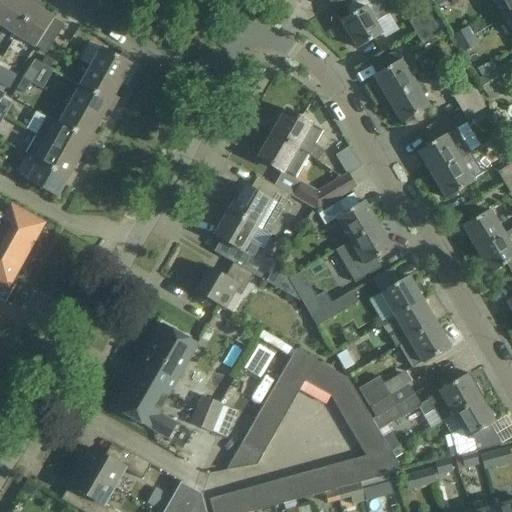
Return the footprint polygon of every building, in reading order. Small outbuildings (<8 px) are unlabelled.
[(24,0),(12,0),(0,20),(0,26),(16,36),(35,6),(24,0)] [(0,0),(0,20),(12,0),(0,0)] [(354,0),(344,6),(350,16),(341,21),(357,49),(382,34),(375,22),(386,16),(386,10),(379,0),(354,0)] [(511,0),(494,0),(505,17),(511,13),(511,0)] [(35,48),(40,40),(53,19),(54,18),(35,6),(16,36),(35,48)] [(409,22),(415,34),(436,22),(429,10),(409,22)] [(53,19),(40,40),(50,47),(64,26),(53,19)] [(442,32),(436,22),(415,34),(421,44),(442,32)] [(456,45),(473,36),(468,27),(451,36),(456,45)] [(478,44),(473,36),(456,45),(461,53),(478,44)] [(50,47),(40,40),(35,48),(46,54),(50,47)] [(101,47),(90,67),(120,84),(131,64),(101,47)] [(511,79),(511,59),(478,80),(486,95),(511,79)] [(380,88),(376,90),(384,103),(388,101),(391,99),(416,85),(401,60),(373,76),(380,88)] [(110,103),(120,84),(90,67),(79,86),(110,103)] [(29,68),(23,78),(30,83),(37,72),(29,68)] [(13,81),(2,75),(0,77),(0,84),(8,89),(13,81)] [(23,94),(30,83),(23,78),(16,89),(23,94)] [(391,99),(388,101),(401,124),(429,107),(416,85),(391,99)] [(453,97),(460,109),(480,97),(473,85),(453,97)] [(99,122),(110,103),(79,86),(69,105),(99,122)] [(0,113),(4,115),(11,103),(3,99),(5,94),(0,91),(0,113)] [(480,97),(460,109),(466,119),(486,107),(480,97)] [(69,105),(58,124),(89,141),(99,122),(69,105)] [(286,110),(273,134),(297,149),(308,155),(319,161),(324,151),(314,144),(322,131),(286,110)] [(46,117),(36,136),(78,159),(89,141),(58,124),(46,117)] [(432,175),(470,153),(456,129),(446,135),(435,141),(418,152),(432,175)] [(297,149),(273,134),(258,159),(283,173),(283,172),(295,178),(308,155),(297,149)] [(36,136),(25,155),(37,161),(68,178),(78,159),(36,136)] [(351,148),(339,153),(347,172),(359,167),(351,148)] [(484,176),(470,153),(432,175),(446,199),(484,176)] [(68,178),(37,161),(26,181),(57,198),(68,178)] [(511,163),(497,173),(504,184),(511,178),(511,163)] [(347,175),(339,180),(324,188),(332,201),(355,188),(347,175)] [(223,208),(257,228),(267,234),(289,195),(262,180),(255,192),(243,185),(237,195),(235,194),(230,196),(223,208)] [(324,188),(339,180),(317,192),(301,184),(294,197),(317,210),(332,201),(324,188)] [(338,202),(321,212),(318,214),(325,227),(336,220),(350,243),(378,226),(364,202),(358,205),(352,194),(338,202)] [(0,300),(5,304),(15,286),(9,283),(42,224),(11,207),(5,217),(0,214),(0,300)] [(223,208),(216,220),(218,225),(220,226),(214,235),(226,243),(219,255),(233,263),(246,271),(259,249),(248,242),(257,228),(223,208)] [(462,227),(476,251),(504,234),(490,210),(462,227)] [(378,226),(350,243),(336,251),(354,283),(380,268),(375,259),(392,249),(378,226)] [(511,261),(511,247),(504,234),(476,251),(490,274),(511,261)] [(253,275),(246,271),(233,263),(225,277),(209,268),(195,292),(225,309),(235,293),(241,297),(253,275)] [(281,266),(276,264),(266,282),(301,303),(281,266)] [(395,318),(423,302),(408,277),(380,293),(395,318)] [(331,304),(310,316),(317,327),(358,303),(351,292),(331,304)] [(331,304),(324,294),(304,306),(310,316),(331,304)] [(398,346),(399,347),(437,325),(423,302),(395,318),(382,326),(395,348),(398,346)] [(134,375),(169,395),(179,377),(182,379),(184,375),(181,373),(198,345),(163,324),(134,375)] [(437,325),(399,347),(411,368),(421,363),(422,364),(450,347),(437,325)] [(262,331),(258,338),(276,348),(280,341),(262,331)] [(246,370),(265,377),(275,351),(256,344),(246,370)] [(330,397),(345,422),(365,410),(347,379),(295,349),(278,379),(299,391),(304,382),(330,397)] [(345,351),(337,356),(344,369),(353,365),(345,351)] [(379,377),(358,389),(369,407),(389,396),(390,397),(409,386),(408,385),(412,383),(405,371),(383,384),(379,377)] [(169,395),(134,375),(114,409),(166,439),(175,423),(158,413),(169,395)] [(452,416),(453,417),(481,400),(466,375),(426,399),(427,400),(420,405),(414,395),(395,406),(395,407),(371,420),(378,431),(387,425),(402,416),(403,418),(418,408),(423,417),(434,411),(440,423),(452,416)] [(278,379),(272,390),(293,402),(299,391),(278,379)] [(366,410),(371,420),(395,407),(395,406),(414,395),(409,386),(390,397),(389,396),(369,407),(369,408),(366,410)] [(272,390),(266,400),(287,412),(293,402),(272,390)] [(211,419),(220,404),(202,396),(196,411),(211,419)] [(266,400),(260,411),(281,423),(287,412),(266,400)] [(461,456),(461,457),(475,453),(501,445),(490,425),(494,422),(481,400),(453,417),(460,429),(451,435),(457,457),(461,456)] [(211,419),(196,411),(190,424),(225,438),(236,410),(220,404),(211,419)] [(365,410),(345,422),(351,432),(371,420),(366,410),(365,410)] [(260,411),(254,422),(274,434),(281,423),(260,411)] [(355,459),(361,483),(402,471),(395,459),(391,453),(383,440),(378,431),(371,420),(351,432),(365,456),(355,459)] [(254,422),(247,432),(268,444),(274,434),(254,422)] [(387,425),(378,431),(383,440),(392,434),(387,425)] [(247,432),(241,443),(262,455),(268,444),(247,432)] [(262,455),(241,443),(225,471),(226,471),(256,466),(262,455)] [(90,449),(79,468),(114,487),(124,470),(142,480),(150,465),(118,446),(110,460),(90,449)] [(400,447),(391,453),(395,459),(404,454),(400,447)] [(511,460),(509,449),(482,456),(486,468),(511,460)] [(475,453),(461,457),(465,470),(479,465),(475,453)] [(355,459),(343,462),(350,486),(361,483),(355,459)] [(452,472),(449,461),(435,464),(438,476),(452,472)] [(343,462),(331,466),(338,489),(350,486),(343,462)] [(331,466),(319,469),(326,492),(338,489),(331,466)] [(114,487),(79,468),(69,486),(89,498),(81,511),(116,511),(104,505),(114,487)] [(319,469),(308,472),(314,496),(326,492),(319,469)] [(434,484),(430,469),(404,476),(407,491),(434,484)] [(308,472),(296,475),(302,499),(314,496),(308,472)] [(296,475),(284,479),(291,502),(302,499),(296,475)] [(284,479),(272,482),(279,506),(291,502),(284,479)] [(171,497),(162,511),(205,511),(201,494),(180,482),(171,497)] [(272,482),(260,485),(267,509),(279,506),(272,482)] [(378,485),(363,489),(366,502),(393,494),(389,482),(378,485)] [(260,485),(249,489),(255,511),(256,511),(267,509),(260,485)] [(161,511),(162,511),(171,497),(155,488),(147,503),(161,511)] [(347,488),(336,491),(338,501),(350,498),(347,488)] [(255,511),(249,489),(237,492),(242,511),(255,511)] [(338,501),(336,491),(325,494),(327,504),(338,501)] [(209,500),(212,511),(242,511),(237,492),(209,500)] [(511,511),(511,503),(497,507),(498,511),(511,511)]
